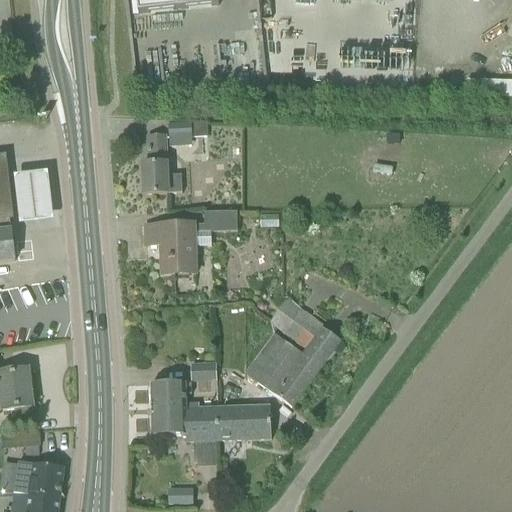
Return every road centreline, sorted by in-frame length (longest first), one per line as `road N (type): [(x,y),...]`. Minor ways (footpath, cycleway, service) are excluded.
road 1 (secondary): [(94,511),(100,394),(64,0)]
road 2 (unclassified): [(277,511),(511,198)]
